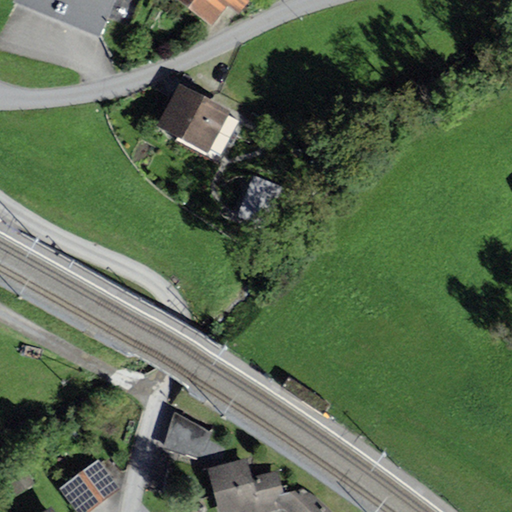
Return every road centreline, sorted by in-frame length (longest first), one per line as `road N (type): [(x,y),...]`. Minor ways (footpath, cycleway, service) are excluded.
road 1 (residential): [(130,511),(179,332),(175,309),(152,280),(0,203)]
road 2 (residential): [(320,0),(121,84),(38,99),(0,95)]
road 3 (track): [(155,401),(0,313)]
